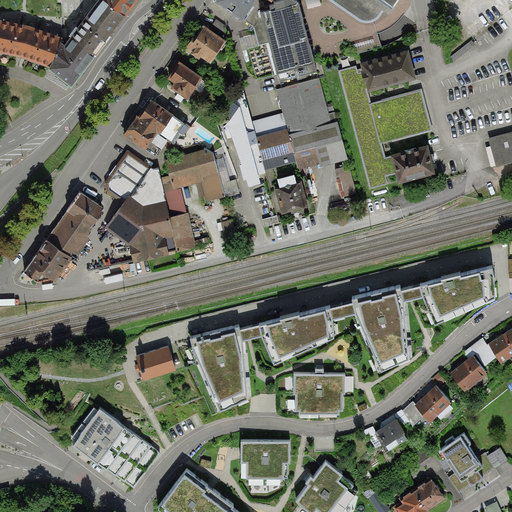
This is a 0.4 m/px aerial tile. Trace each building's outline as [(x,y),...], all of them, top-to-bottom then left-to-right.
[(44,65),(69,84),(114,27),(124,15),(105,0),(95,0),(66,39),(44,65)] [(111,0),(124,10),(131,0),(111,0)] [(402,0),(215,0),(214,2),(242,20),(256,1),(256,0),(269,0),(273,2),(274,0),(325,0),(358,22),(367,22),(374,22),(379,18),(384,11),(392,16),(402,0)] [(269,0),(256,0),(256,1),(258,3),(244,22),(253,27),(259,47),(269,44),(278,82),(319,71),(298,0),(274,0),(273,2),(269,0)] [(44,65),(66,39),(32,24),(0,15),(0,52),(24,58),(44,65)] [(201,53),(210,60),(226,40),(209,29),(209,24),(200,26),(200,29),(198,34),(195,32),(184,47),(198,57),(201,53)] [(434,174),(426,145),(384,156),(381,145),(431,132),(420,90),(370,103),(367,93),(418,79),(409,46),(358,60),(359,66),(338,72),(368,187),(387,182),(385,176),(395,173),(397,184),(434,174)] [(173,87),(187,97),(194,87),(201,92),(208,82),(177,60),(169,70),(172,72),(169,77),(176,82),(173,87)] [(226,111),(245,175),(294,160),(297,169),(349,159),(324,77),(277,89),(281,116),(253,120),(243,85),(226,111)] [(162,104),(153,98),(150,94),(146,94),(145,96),(146,100),(138,113),(157,126),(169,135),(181,118),(167,108),(168,105),(163,101),(162,104)] [(138,113),(135,112),(123,130),(144,145),(157,126),(138,113)] [(511,133),(487,141),(489,147),(485,149),(492,171),(511,164),(511,133)] [(224,191),(213,149),(209,145),(166,157),(171,178),(173,177),(198,171),(205,196),(224,191)] [(158,165),(126,147),(105,176),(106,185),(125,199),(121,205),(138,218),(168,211),(161,180),(158,165)] [(299,172),(275,178),(284,212),(307,207),(299,172)] [(168,211),(174,235),(177,245),(188,242),(173,177),(171,178),(161,180),(168,211)] [(99,200),(79,188),(48,236),(66,248),(73,239),(76,241),(99,207),(99,200)] [(138,218),(121,205),(107,223),(128,241),(164,233),(169,232),(169,236),(174,235),(168,211),(138,218)] [(230,215),(221,218),(225,233),(234,230),(230,215)] [(164,233),(128,241),(132,256),(168,247),(164,233)] [(66,248),(48,236),(46,235),(23,270),(29,274),(31,271),(36,274),(41,266),(53,274),(63,259),(65,261),(69,255),(67,254),(70,251),(66,248)] [(420,283),(423,294),(427,293),(433,308),(436,307),(442,319),(456,312),(453,305),(463,302),(465,305),(490,294),(488,284),(495,283),(494,274),(492,265),(461,273),(460,271),(441,275),(442,277),(420,283)] [(420,283),(413,284),(416,296),(423,294),(420,283)] [(376,351),(382,364),(396,358),(395,354),(409,351),(404,299),(416,296),(413,284),(401,287),(400,284),(352,296),(353,299),(356,310),(374,351),(376,351)] [(353,299),(331,305),(333,315),(356,310),(353,299)] [(259,322),(263,334),(265,333),(272,348),(275,347),(281,359),(295,352),(293,344),(303,342),(304,345),(329,333),(327,324),(334,323),(333,315),(331,305),(300,312),(299,310),(280,315),(281,317),(259,322)] [(259,322),(252,324),(255,336),(263,334),(259,322)] [(197,355),(213,391),(215,390),(220,404),(235,397),(234,394),(247,391),(244,352),(241,352),(241,339),(255,336),(252,324),(240,327),(239,324),(190,336),(193,345),(194,345),(199,354),(197,355)] [(511,327),(490,342),(501,359),(511,352),(511,327)] [(477,343),(490,360),(495,356),(483,338),(477,343)] [(477,343),(472,347),(485,364),(490,360),(477,343)] [(169,345),(137,355),(139,364),(136,365),(137,370),(141,369),(144,378),(176,368),(169,345)] [(452,371),(465,387),(486,369),(473,354),(452,371)] [(339,408),(343,408),(343,392),(346,392),(346,372),(324,372),(324,367),(315,367),(315,372),(294,372),(294,392),(295,392),(295,408),(299,408),(299,415),(339,415),(339,408)] [(439,373),(433,378),(439,384),(445,379),(439,373)] [(425,413),(430,418),(451,400),(437,385),(416,404),(425,413)] [(425,413),(416,404),(413,400),(411,403),(422,416),(425,413)] [(162,448),(99,401),(73,435),(135,484),(162,448)] [(411,403),(403,410),(410,421),(413,424),(422,416),(411,403)] [(402,408),(381,421),(381,428),(397,418),(402,427),(410,421),(403,410),(402,408)] [(375,432),(386,448),(407,435),(402,427),(397,418),(381,428),(375,432)] [(447,444),(440,448),(456,471),(462,479),(467,476),(477,468),(483,465),(477,457),(468,444),(471,442),(464,432),(455,438),(453,435),(445,440),(447,444)] [(247,475),(247,484),(284,485),(284,476),(288,476),(289,460),(291,460),(291,439),(241,439),(241,460),(243,460),(243,475),(247,475)] [(423,443),(412,452),(420,463),(432,455),(423,443)] [(500,447),(488,455),(496,466),(507,459),(500,447)] [(486,451),(477,457),(483,465),(477,468),(483,476),(496,467),(496,466),(488,455),(486,451)] [(342,511),(358,491),(352,486),(354,483),(342,473),(343,472),(326,459),(314,475),(311,473),(306,480),(309,482),(296,498),(313,511),(314,509),(317,511),(342,511)] [(240,511),(232,506),(234,503),(187,468),(158,506),(164,511),(240,511)] [(472,483),(483,476),(477,468),(467,476),(472,483)] [(459,492),(472,483),(467,476),(462,479),(456,471),(449,476),(459,492)] [(430,477),(413,488),(427,509),(440,499),(442,500),(445,498),(445,496),(443,493),(441,493),(430,477)] [(426,511),(428,510),(427,509),(413,488),(401,497),(403,500),(395,506),(399,511),(426,511)] [(502,511),(497,500),(487,505),(490,511),(502,511)]
